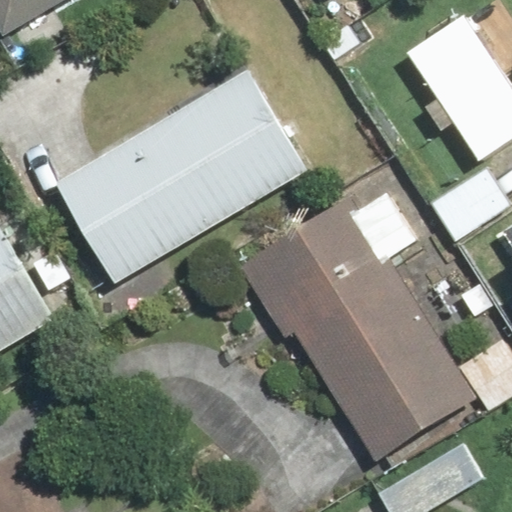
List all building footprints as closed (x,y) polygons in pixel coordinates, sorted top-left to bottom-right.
[(0,0),(0,11),(12,31),(60,0),(0,0)] [(457,136),(471,127),(491,156),(511,142),(511,51),(488,15),(425,57),(456,104),(442,113),(457,136)] [(269,70),(72,183),(131,285),(327,172),(269,70)] [(511,198),(511,182),(500,165),(443,205),(463,233),(511,198)] [(395,466),(491,404),(511,391),(511,337),(467,366),(400,262),(432,241),(400,191),(368,211),(360,198),(263,260),(248,269),(295,343),(310,333),(395,466)] [(511,217),(495,229),(511,255),(511,217)] [(71,250),(45,265),(20,220),(0,230),(0,369),(79,326),(61,293),(86,278),(71,250)] [(445,511),(495,483),(472,444),(387,494),(397,511),(445,511)] [(93,511),(89,503),(70,511),(93,511)]
